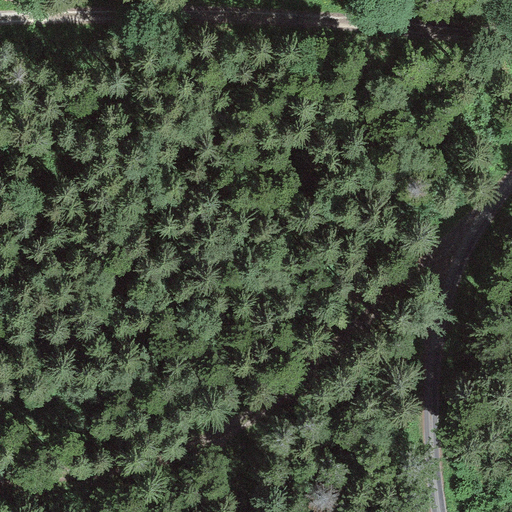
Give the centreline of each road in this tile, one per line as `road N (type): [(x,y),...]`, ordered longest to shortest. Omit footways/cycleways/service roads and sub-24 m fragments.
road 1 (track): [(0,21),(313,24),(511,39)]
road 2 (track): [(438,505),(356,470),(229,436),(0,469)]
road 3 (unclassified): [(439,511),(431,418),(442,320),(468,242),(511,178)]
road 4 (track): [(229,436),(292,394),(414,276),(468,242)]
